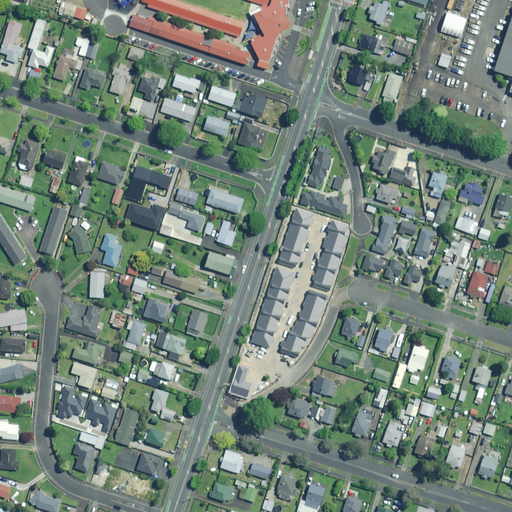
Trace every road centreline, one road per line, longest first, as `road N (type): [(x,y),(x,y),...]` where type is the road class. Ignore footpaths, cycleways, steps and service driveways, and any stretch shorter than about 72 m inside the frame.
road 1 (residential): [(281,183),(0,89)]
road 2 (residential): [(146,511),(71,485),(46,459),(40,423),(48,287)]
road 3 (residential): [(239,429),(496,511)]
road 4 (secondary): [(281,183),(203,418)]
road 5 (residential): [(239,429),(250,407),(310,357),(341,297),(362,290)]
road 6 (residential): [(331,107),(511,166)]
road 7 (residential): [(511,340),(362,290)]
road 8 (residential): [(331,107),(361,226)]
